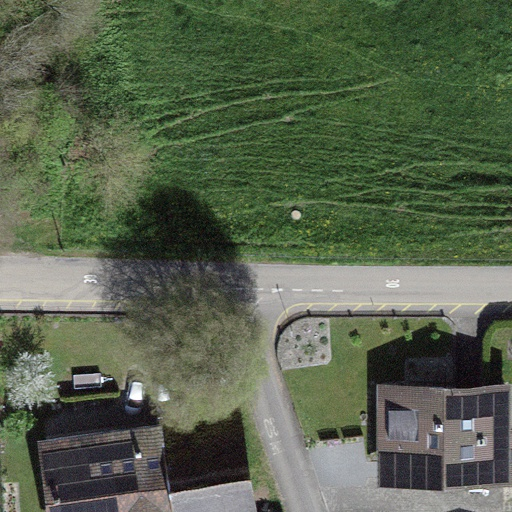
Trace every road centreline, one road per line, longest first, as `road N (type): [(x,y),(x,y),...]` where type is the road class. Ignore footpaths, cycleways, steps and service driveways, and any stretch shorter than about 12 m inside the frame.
road 1 (residential): [(511,293),(244,289)]
road 2 (residential): [(244,289),(0,288)]
road 3 (residential): [(244,289),(306,511)]
